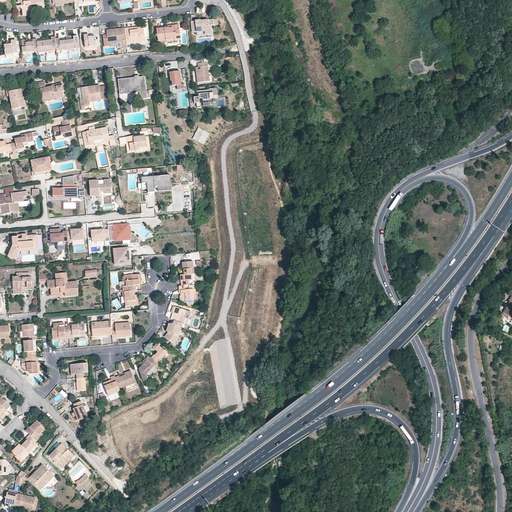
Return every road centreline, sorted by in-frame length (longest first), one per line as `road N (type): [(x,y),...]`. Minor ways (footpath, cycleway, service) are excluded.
road 1 (trunk): [(205,498),(346,391),(495,231)]
road 2 (primary): [(408,511),(437,429),(431,377),(380,259),(383,217),(396,195)]
road 3 (trunk): [(205,498),(345,413),(370,409),(410,435),(415,467),(398,511)]
road 4 (trunk): [(416,511),(458,424),(449,314),(495,231)]
road 5 (trunk): [(390,328),(300,411),(157,511)]
road 6 (residential): [(511,263),(477,302),(471,348),(499,511)]
road 7 (residential): [(34,397),(57,378),(61,354),(139,346),(156,326),(152,276)]
road 8 (trunk): [(396,195),(438,177),(462,188),(472,213),(416,299)]
road 9 (residential): [(0,72),(189,55)]
road 10 (trunk): [(511,183),(469,244),(390,328)]
road 11 (trunk): [(511,136),(420,175),(396,195)]
